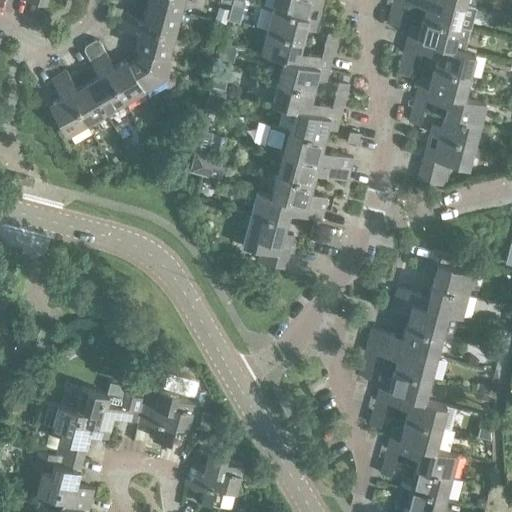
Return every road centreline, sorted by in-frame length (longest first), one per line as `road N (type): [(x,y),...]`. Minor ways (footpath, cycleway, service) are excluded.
road 1 (tertiary): [(231,375),(166,268),(136,237),(0,204)]
road 2 (residential): [(316,313),(371,205),(418,209),(511,182)]
road 3 (residential): [(374,511),(359,491),(351,407),(316,313)]
road 4 (tertiary): [(313,511),(231,375)]
road 5 (residential): [(0,22),(39,41),(66,41),(85,23),(92,0)]
road 6 (residential): [(153,511),(162,477),(147,462),(124,468),(122,508)]
